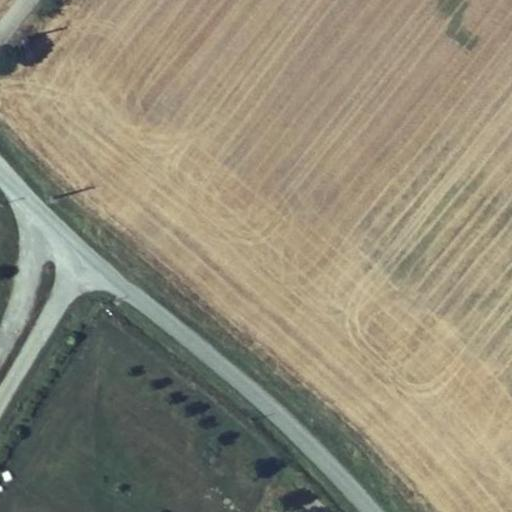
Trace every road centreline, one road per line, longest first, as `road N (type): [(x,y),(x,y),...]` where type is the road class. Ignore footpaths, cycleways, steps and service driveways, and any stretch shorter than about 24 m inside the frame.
road 1 (unclassified): [(0,169),(296,435),(367,511)]
road 2 (track): [(81,243),(0,379)]
